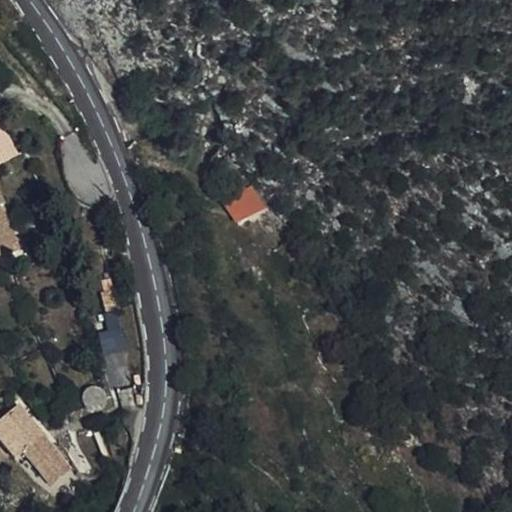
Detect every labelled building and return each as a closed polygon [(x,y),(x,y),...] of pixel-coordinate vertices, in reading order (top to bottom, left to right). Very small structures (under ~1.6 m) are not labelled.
[(0,119),(0,164),(18,156),(0,119)] [(239,221),(265,200),(248,184),(224,201),(239,221)] [(0,260),(16,255),(11,239),(1,242),(0,239),(0,228),(7,226),(0,203),(0,260)] [(105,306),(121,302),(118,284),(102,286),(105,306)] [(39,437),(46,430),(20,402),(5,415),(26,437),(46,452),(50,449),(39,437)] [(25,446),(37,460),(46,452),(26,437),(5,415),(0,419),(0,435),(17,455),(25,446)]
